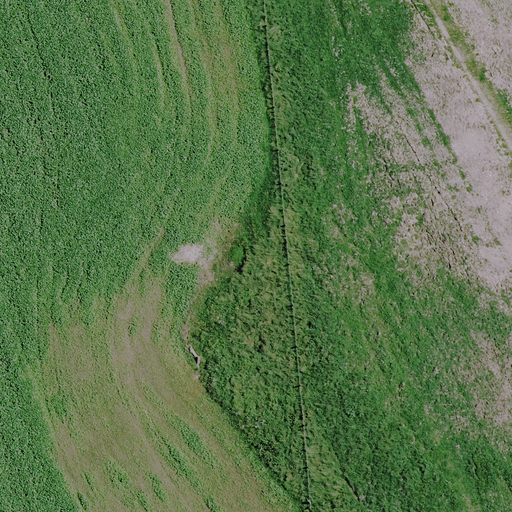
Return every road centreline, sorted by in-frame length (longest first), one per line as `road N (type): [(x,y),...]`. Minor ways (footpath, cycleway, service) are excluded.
road 1 (secondary): [(402,511),(231,0)]
road 2 (secondary): [(419,0),(511,274)]
